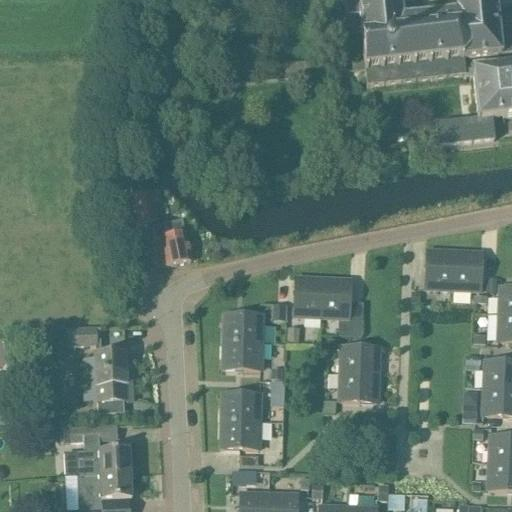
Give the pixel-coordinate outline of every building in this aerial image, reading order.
[(343,0),(345,19),(358,17),(364,71),(364,74),(366,91),(462,80),(463,83),(472,82),(477,123),(436,127),(438,151),(493,144),(491,123),(511,120),(511,64),(511,58),(511,9),(495,12),(493,0),(343,0)] [(151,245),(156,270),(166,268),(166,271),(190,266),(184,236),(170,239),(166,223),(161,224),(157,206),(155,207),(153,198),(132,202),(141,247),(151,245)] [(452,295),(453,257),(426,256),(424,294),(452,295)] [(481,258),(453,257),(452,295),(479,296),(481,258)] [(293,321),(320,322),(322,284),(295,283),(293,321)] [(486,283),(485,297),(495,297),(496,283),(486,283)] [(322,284),(320,322),(348,323),(350,286),(322,284)] [(498,319),(511,319),(511,292),(499,292),(498,319)] [(271,324),(285,325),(285,310),(271,309),(271,324)] [(223,319),(223,348),(260,348),(261,320),(223,319)] [(511,347),(511,319),(498,319),(497,346),(511,347)] [(288,347),(297,347),(298,333),(289,333),(288,347)] [(95,350),(95,334),(67,335),(67,351),(95,350)] [(472,349),(484,349),(484,340),(472,339),(472,349)] [(260,375),(260,348),(223,348),(222,374),(260,375)] [(339,379),(377,380),(378,353),(341,351),(339,379)] [(123,416),(122,406),(131,405),(130,372),(125,372),(124,358),(94,359),(96,407),(98,407),(99,417),(123,416)] [(465,369),(474,369),(474,360),(465,360),(465,369)] [(483,393),(511,394),(511,366),(484,366),(483,393)] [(282,373),(270,373),(270,384),(282,384),(282,373)] [(376,408),(377,380),(339,379),(338,406),(376,408)] [(270,398),(281,399),(281,390),(270,389),(270,398)] [(511,394),(483,393),(482,420),(511,421),(511,394)] [(221,426),(259,427),(259,399),(221,398),(221,426)] [(3,408),(0,411),(0,430),(12,416),(3,408)] [(462,423),(473,423),(474,411),(463,410),(462,423)] [(259,427),(221,426),(220,453),(258,454),(259,427)] [(99,431),(69,432),(69,433),(62,433),(63,447),(70,447),(70,448),(83,447),(84,456),(75,456),(76,481),(99,480),(130,478),(128,454),(99,455),(99,447),(100,447),(99,431)] [(472,443),(481,443),(481,434),(472,434),(472,443)] [(488,468),(511,468),(511,441),(490,440),(488,468)] [(511,496),(511,468),(488,468),(487,495),(511,496)] [(242,489),(242,476),(232,476),(232,488),(242,489)] [(100,511),(100,505),(131,503),(130,478),(99,480),(76,481),(64,481),(65,511),(100,511)] [(377,505),(386,505),(387,489),(378,489),(377,505)] [(311,502),(321,502),(321,490),(311,490),(311,502)] [(267,511),(268,498),(239,497),(238,511),(267,511)] [(296,511),(297,499),(268,498),(267,511),(296,511)] [(409,511),(424,511),(425,503),(409,502),(409,511)]
